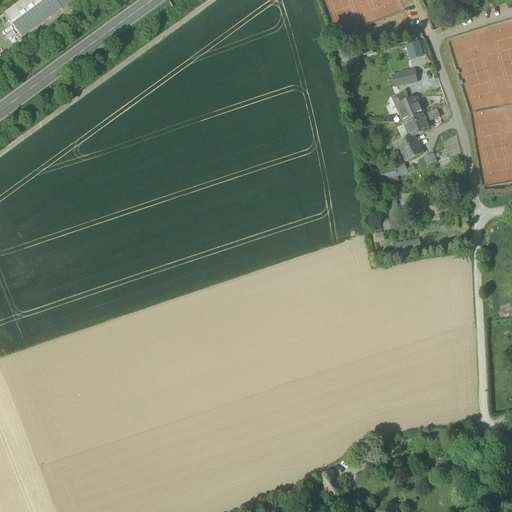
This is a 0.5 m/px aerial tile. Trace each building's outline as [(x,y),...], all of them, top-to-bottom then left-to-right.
[(23,0),(3,15),(21,39),(61,10),(53,0),(23,0)] [(53,0),(61,10),(62,9),(74,0),(53,0)] [(393,77),(396,88),(417,83),(415,72),(393,77)] [(393,100),(397,109),(406,105),(402,96),(393,100)] [(404,124),(414,120),(425,115),(417,98),(409,102),(410,104),(406,105),(397,109),(404,124)] [(436,110),(425,115),(428,123),(440,118),(436,110)] [(425,115),(414,120),(417,125),(418,124),(422,133),(431,130),(428,123),(425,115)] [(415,137),(422,133),(418,124),(417,125),(414,120),(404,124),(404,126),(410,139),(415,137)] [(410,139),(404,126),(397,129),(403,142),(410,139)] [(399,144),(402,150),(409,147),(417,143),(415,137),(410,139),(403,142),(399,144)] [(409,147),(412,155),(421,151),(417,143),(409,147)] [(412,155),(409,147),(402,150),(406,161),(422,154),(421,151),(412,155)] [(429,168),(438,164),(434,155),(425,159),(429,168)] [(401,178),(416,172),(413,166),(407,169),(405,165),(397,169),(378,174),(380,183),(401,178)] [(391,222),(400,220),(395,195),(386,197),(391,222)] [(400,220),(391,222),(392,231),(402,229),(400,220)] [(392,231),(391,222),(382,224),(384,233),(392,231)] [(383,234),(373,235),(375,245),(385,243),(383,234)] [(420,242),(409,244),(410,250),(411,252),(421,250),(420,242)] [(396,247),(397,255),(402,254),(411,252),(410,250),(407,250),(406,245),(396,247)] [(411,252),(402,254),(403,261),(412,259),(411,252)] [(321,481),(331,496),(342,489),(332,474),(321,481)]
